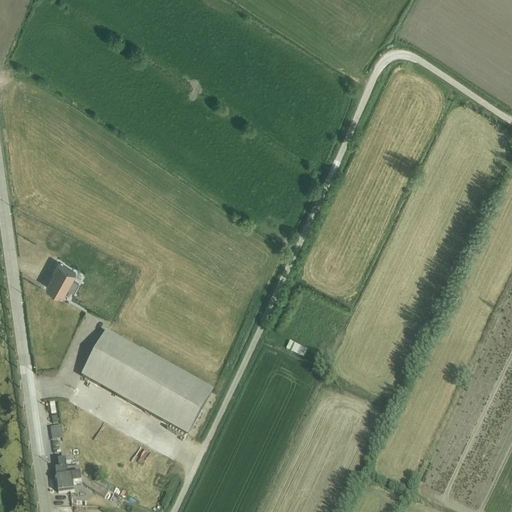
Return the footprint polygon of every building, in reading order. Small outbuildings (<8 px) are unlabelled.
[(55,271),(46,287),(63,296),(76,273),(58,263),(54,271),(55,271)] [(211,393),(141,353),(107,334),(82,377),(187,435),(211,393)] [(290,342),(286,349),(304,359),(308,351),(290,342)] [(187,435),(82,377),(82,379),(188,438),(214,392),(142,352),(141,353),(211,393),(187,435)] [(52,414),(58,413),(56,400),(50,401),(52,414)] [(59,428),(49,429),(51,442),(61,440),(59,428)] [(135,441),(145,445),(147,439),(137,435),(135,441)] [(56,478),(81,476),(79,467),(67,469),(66,461),(58,462),(59,470),(56,470),(56,471),(54,473),(54,476),(56,477),(56,478)] [(81,476),(56,478),(58,494),(74,492),(74,491),(74,485),(81,484),(92,491),(105,498),(108,492),(94,483),(81,476)] [(94,483),(108,492),(109,492),(113,486),(97,477),(94,483)]
